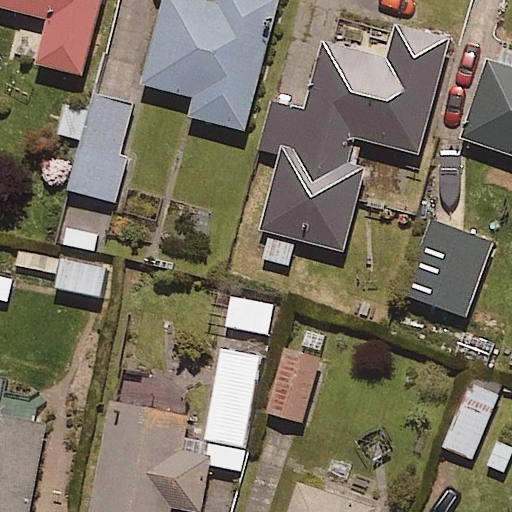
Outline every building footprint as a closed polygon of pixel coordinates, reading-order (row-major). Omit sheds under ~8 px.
[(103,0),(7,0),(52,12),(41,55),(86,67),(103,0)] [(274,0),(215,0),(215,1),(212,0),(161,0),(140,80),(193,93),(188,113),(242,127),(274,0)] [(444,35),(392,22),(384,56),(322,40),(305,109),(271,101),(259,148),(280,153),(254,255),(288,263),(295,236),(341,248),(362,164),(346,161),(353,134),(416,149),(444,35)] [(511,41),(508,40),(501,62),(488,58),(462,134),(511,150),(511,41)] [(96,92),(92,107),(69,100),(60,129),(87,137),(72,187),(117,201),(131,154),(122,151),(136,105),(96,92)] [(491,238),(428,218),(403,292),(466,313),(491,238)] [(109,263),(64,257),(60,288),(105,294),(109,263)] [(273,304),(231,295),(225,323),(267,332),(273,304)] [(319,354),(282,343),(263,406),(300,417),(319,354)] [(180,437),(185,411),(108,397),(87,511),(165,511),(167,503),(198,508),(206,462),(238,468),(259,354),(218,347),(201,440),(180,437)] [(501,387),(474,375),(443,444),(470,456),(501,387)] [(31,511),(53,411),(0,399),(0,511),(31,511)] [(511,407),(504,405),(485,463),(505,470),(511,448),(511,407)] [(372,511),(374,506),(296,478),(284,511),(372,511)]
